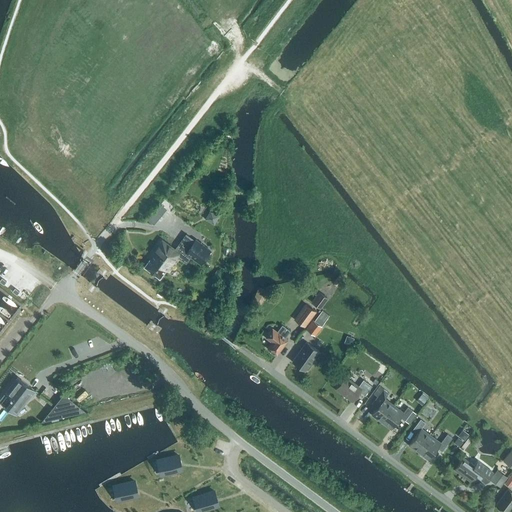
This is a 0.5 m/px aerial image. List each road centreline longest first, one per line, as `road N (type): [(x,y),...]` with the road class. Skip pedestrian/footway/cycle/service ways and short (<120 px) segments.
road 1 (unclassified): [(332,511),(198,407),(162,365),(60,291),(114,228)]
road 2 (residential): [(458,511),(241,349)]
